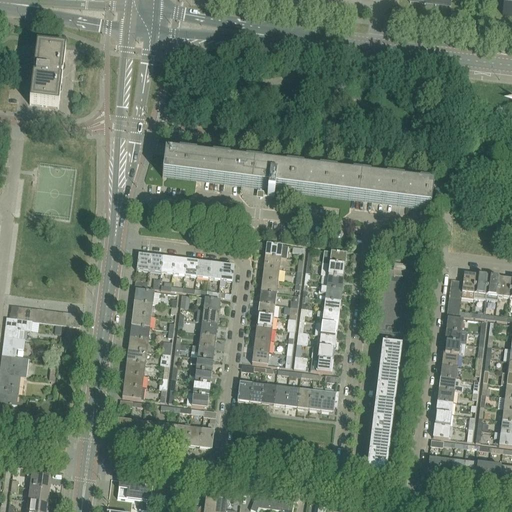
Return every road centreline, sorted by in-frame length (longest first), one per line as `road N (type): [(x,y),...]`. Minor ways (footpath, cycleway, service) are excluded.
road 1 (residential): [(134,149),(445,184),(446,214)]
road 2 (residential): [(340,493),(372,217)]
road 3 (residential): [(372,217),(343,223),(246,212),(238,202),(198,197),(189,204),(126,196)]
road 4 (residential): [(409,501),(442,258)]
road 5 (tertiary): [(511,65),(274,35)]
road 6 (unclassified): [(219,478),(241,262)]
road 7 (tertiary): [(129,30),(116,195)]
road 8 (residential): [(7,206),(27,51)]
road 9 (tertiary): [(105,314),(87,461)]
road 10 (residential): [(241,262),(114,239)]
road 11 (tertiary): [(152,33),(274,35)]
road 12 (tertiary): [(274,35),(155,10)]
